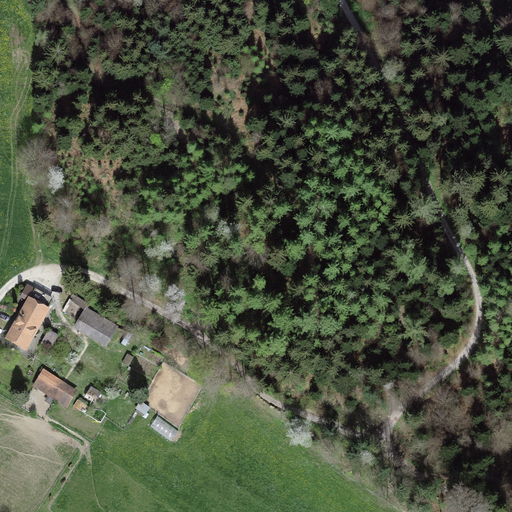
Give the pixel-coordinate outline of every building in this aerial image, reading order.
[(82,315),(86,298),(72,295),(68,312),(82,315)] [(8,341),(30,353),(54,310),(31,297),(8,341)] [(120,330),(86,311),(75,330),(109,350),(120,330)] [(34,389),(67,409),(79,390),(45,370),(34,389)] [(99,395),(92,390),(86,400),(93,404),(99,395)] [(151,424),(172,439),(179,429),(158,414),(151,424)]
